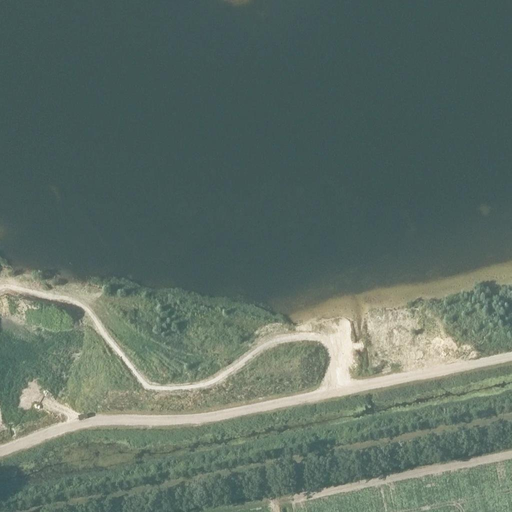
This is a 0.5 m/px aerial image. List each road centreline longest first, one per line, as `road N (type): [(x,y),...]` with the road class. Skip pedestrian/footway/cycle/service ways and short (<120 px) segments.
road 1 (track): [(511,356),(217,415),(87,422),(0,453)]
road 2 (unclassified): [(69,511),(511,424)]
